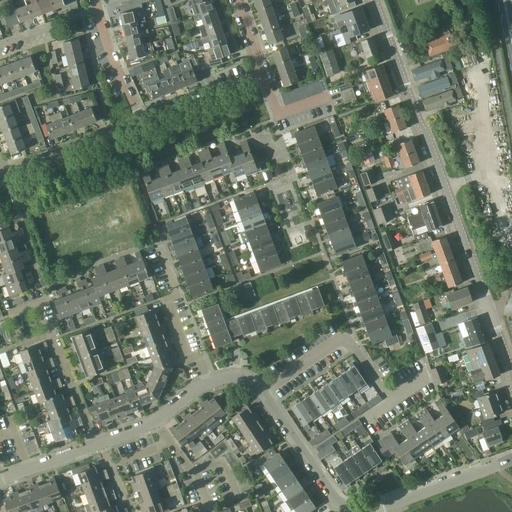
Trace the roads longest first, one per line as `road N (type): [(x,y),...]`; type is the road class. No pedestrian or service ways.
road 1 (tertiary): [(511,378),(375,0)]
road 2 (residential): [(95,444),(47,333),(38,305),(44,294)]
road 3 (residential): [(164,249),(181,294),(168,303),(189,358),(198,359),(210,382)]
road 4 (residential): [(263,392),(333,498),(354,511)]
road 5 (residential): [(369,511),(511,459)]
road 6 (residential): [(1,172),(141,122)]
road 7 (residential): [(141,122),(263,73)]
road 8 (residential): [(141,122),(96,7)]
